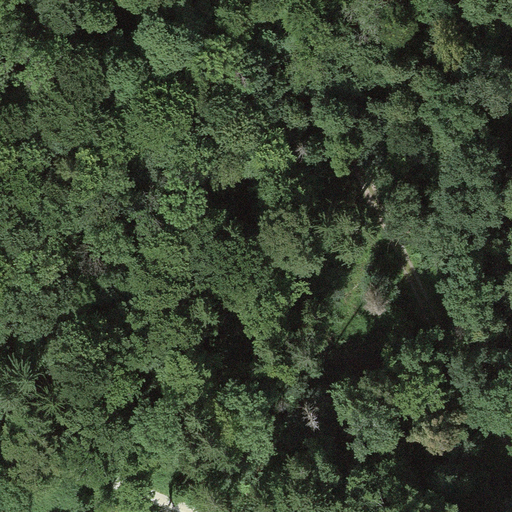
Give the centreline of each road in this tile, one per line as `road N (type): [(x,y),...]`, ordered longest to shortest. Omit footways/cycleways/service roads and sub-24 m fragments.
road 1 (track): [(289,0),(451,365),(511,445)]
road 2 (track): [(0,441),(190,511)]
